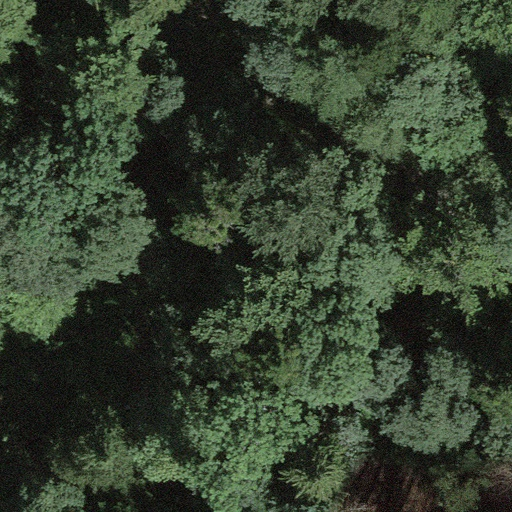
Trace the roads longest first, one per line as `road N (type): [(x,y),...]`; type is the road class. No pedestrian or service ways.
road 1 (track): [(511,242),(360,151),(206,32)]
road 2 (track): [(67,0),(147,46),(206,32),(232,0)]
